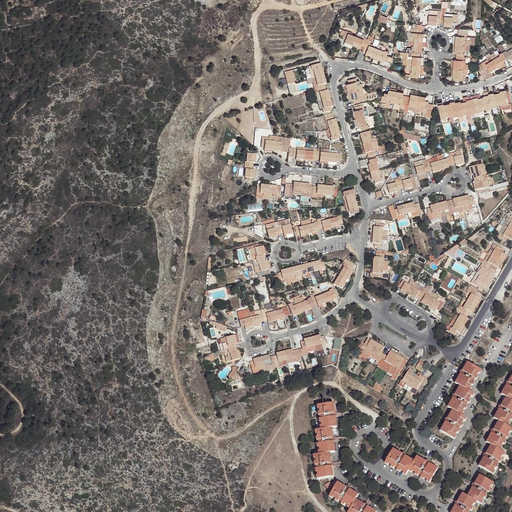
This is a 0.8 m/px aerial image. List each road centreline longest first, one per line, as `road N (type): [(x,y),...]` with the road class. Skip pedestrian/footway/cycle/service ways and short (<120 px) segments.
road 1 (track): [(301,392),(215,437),(185,402),(172,348),(200,131),(254,86),(258,8),(303,9)]
road 2 (residential): [(457,354),(417,422),(418,438),(448,460),(435,489),(417,492),(376,461)]
road 3 (track): [(325,511),(306,487),(292,425),(295,399),(314,384),(333,383),(366,410),(371,432)]
